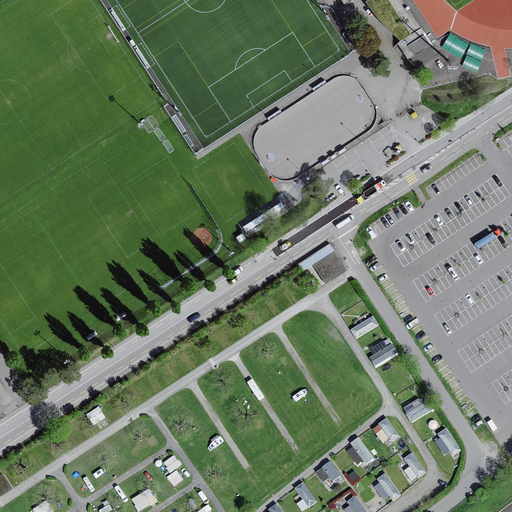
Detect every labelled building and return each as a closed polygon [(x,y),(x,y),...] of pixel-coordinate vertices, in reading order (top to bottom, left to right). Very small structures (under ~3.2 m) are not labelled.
[(420,61),(436,52),(406,0),(371,0),(396,44),(407,37),(420,61)] [(511,0),(467,0),(459,5),(462,23),(463,25),(453,31),(491,45),(496,74),(498,78),(511,75),(511,69),(511,66),(511,65),(511,0)] [(330,243),(299,264),(316,290),(347,269),(330,243)] [(374,316),(351,330),(357,339),(380,325),(374,316)] [(374,356),(370,358),(375,366),(397,353),(389,338),(370,349),(374,356)] [(412,420),(429,411),(422,397),(405,405),(412,420)] [(398,435),(386,419),(380,423),(385,431),(392,440),(398,435)] [(449,426),(435,433),(446,455),(460,448),(449,426)] [(373,457),(358,438),(352,443),(359,453),(366,462),(373,457)] [(424,471),(412,454),(405,459),(417,476),(424,471)] [(339,475),(330,462),(323,467),(327,472),(332,480),(339,475)] [(3,473),(0,475),(0,495),(12,488),(3,473)] [(400,494),(386,474),(379,479),(386,489),(393,499),(400,494)] [(316,501),(303,483),(296,488),(304,498),(309,506),(316,501)] [(142,493),(134,497),(139,508),(147,504),(142,493)] [(366,511),(356,497),(349,501),(356,511),(366,511)]
